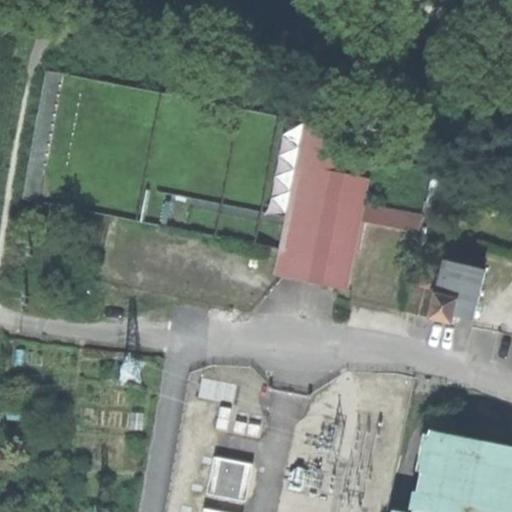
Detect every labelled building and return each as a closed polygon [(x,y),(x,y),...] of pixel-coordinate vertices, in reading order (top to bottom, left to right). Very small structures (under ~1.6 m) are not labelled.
[(421,233),(423,218),(362,208),(366,178),(353,176),(357,152),(330,146),(333,126),(313,123),(291,250),(286,278),(347,290),(359,222),(421,233)] [(447,196),(453,176),(433,169),(429,189),(432,191),(426,215),(438,217),(441,204),(439,203),(441,195),(447,196)] [(481,195),(466,190),(460,209),(475,213),(481,195)] [(458,315),(475,319),(487,273),(417,257),(406,313),(455,324),(458,315)] [(511,511),(511,452),(432,436),(416,511),(398,511),(394,511),(393,511),(511,511)] [(252,462),(213,456),(208,493),(246,499),(252,462)]
